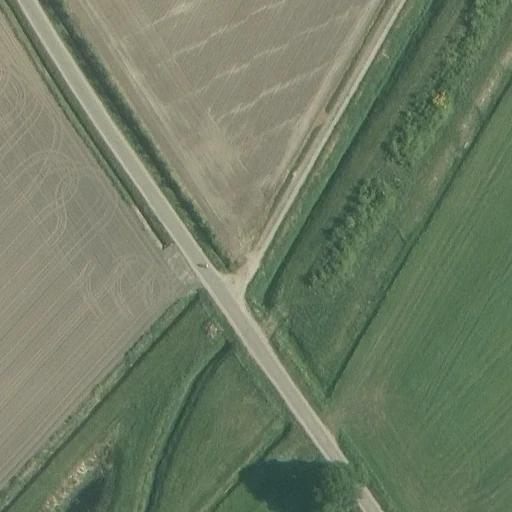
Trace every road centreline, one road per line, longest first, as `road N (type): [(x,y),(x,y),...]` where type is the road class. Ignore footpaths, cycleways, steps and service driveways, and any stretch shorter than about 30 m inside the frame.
road 1 (unclassified): [(367,511),(29,0)]
road 2 (track): [(229,304),(403,0)]
